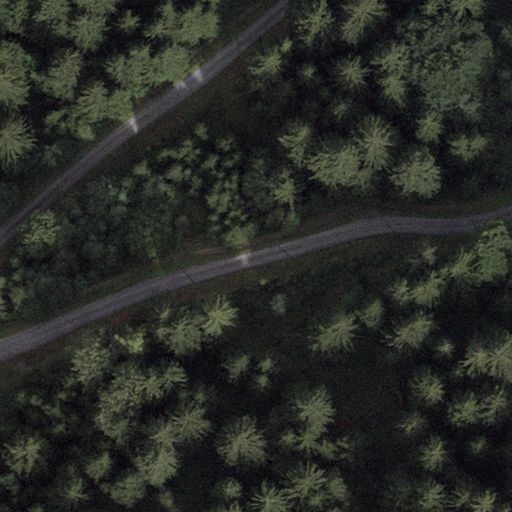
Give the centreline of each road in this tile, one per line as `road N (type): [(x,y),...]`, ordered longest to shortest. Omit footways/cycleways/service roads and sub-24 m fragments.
road 1 (track): [(0,348),(196,275),(309,244),(393,225),(466,226),(511,216)]
road 2 (track): [(295,0),(0,238)]
